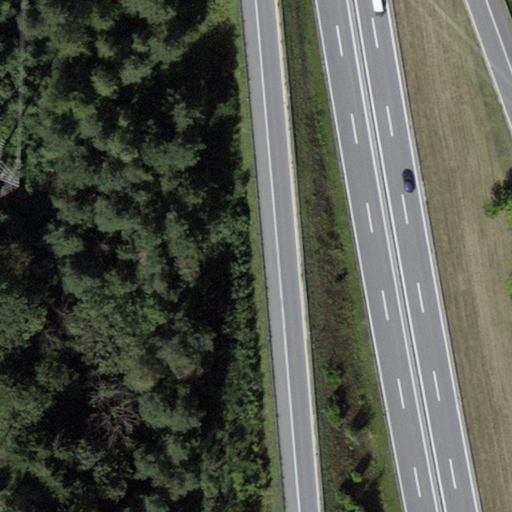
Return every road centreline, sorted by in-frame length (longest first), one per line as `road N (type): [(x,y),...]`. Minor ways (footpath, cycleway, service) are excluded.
road 1 (trunk): [(462,511),(370,0)]
road 2 (trunk): [(333,0),(425,511)]
road 3 (trunk): [(264,0),(312,511)]
